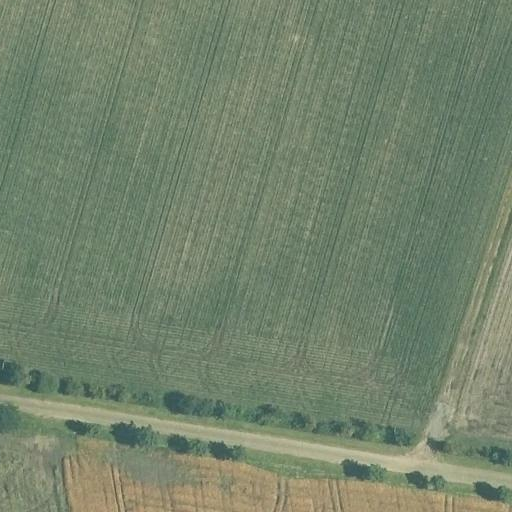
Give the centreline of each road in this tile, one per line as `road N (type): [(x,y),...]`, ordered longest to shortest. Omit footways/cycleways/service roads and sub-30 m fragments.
road 1 (unclassified): [(511,483),(0,402)]
road 2 (track): [(424,469),(511,203)]
